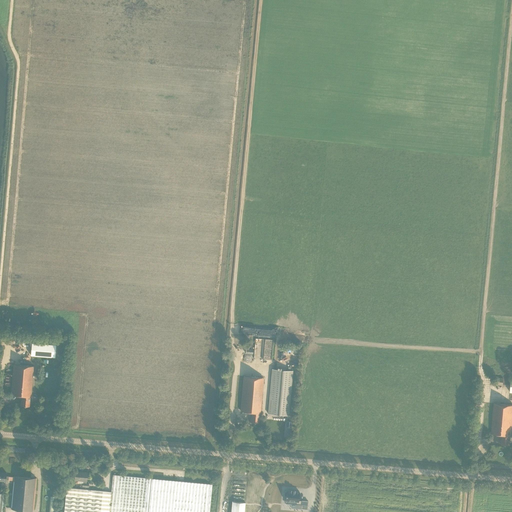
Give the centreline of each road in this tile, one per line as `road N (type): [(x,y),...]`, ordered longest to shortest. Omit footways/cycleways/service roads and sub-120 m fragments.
road 1 (tertiary): [(511,479),(0,434)]
road 2 (unknown): [(227,454),(236,365),(265,369),(263,408)]
